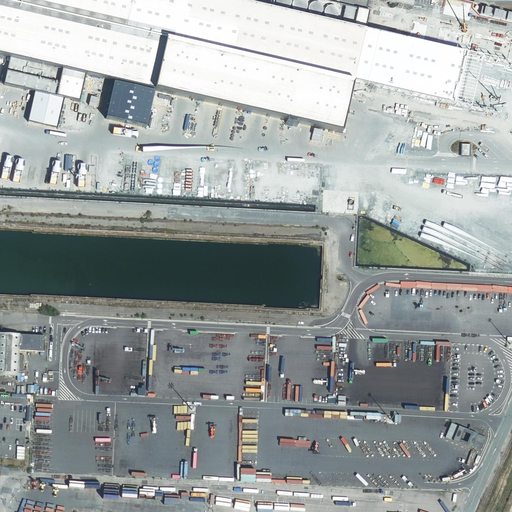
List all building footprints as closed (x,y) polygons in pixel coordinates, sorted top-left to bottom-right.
[(466,53),(231,0),(0,0),(0,54),(63,69),(89,74),(116,80),(156,90),(342,132),(354,82),(454,104),(466,53)] [(63,69),(58,93),(81,100),(89,74),(63,69)] [(7,71),(4,83),(57,95),(59,83),(7,71)] [(156,90),(116,80),(108,116),(148,125),(156,90)] [(65,99),(37,93),(30,120),(59,127),(65,99)] [(470,144),(462,144),(462,155),(471,156),(471,145),(470,144)] [(0,333),(0,374),(18,375),(18,372),(19,356),(19,350),(44,351),(45,336),(0,333)]
